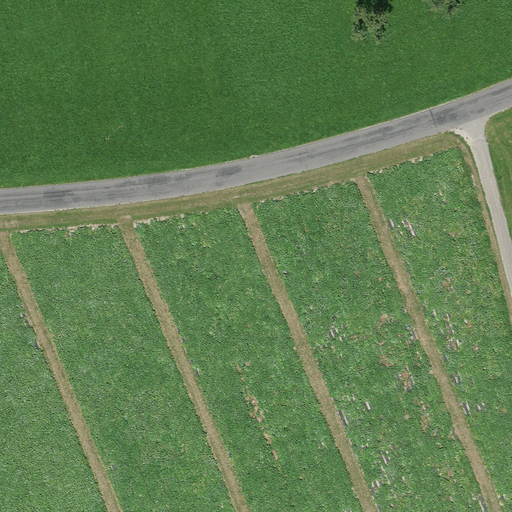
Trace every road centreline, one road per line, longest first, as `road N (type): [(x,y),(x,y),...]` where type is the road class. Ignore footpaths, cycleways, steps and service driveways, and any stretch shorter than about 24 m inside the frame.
road 1 (unclassified): [(511,92),(383,139),(265,168),(125,191),(0,199)]
road 2 (track): [(471,111),(511,283)]
